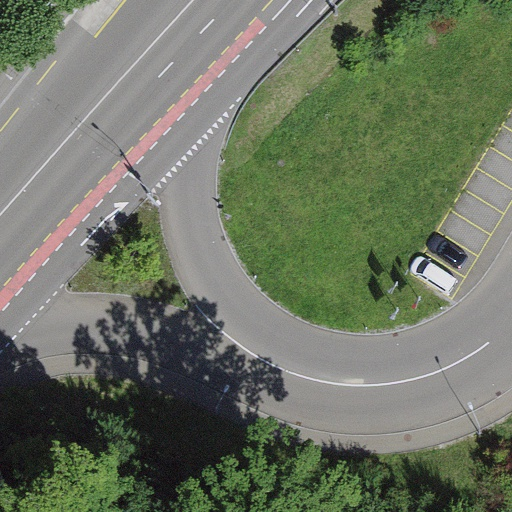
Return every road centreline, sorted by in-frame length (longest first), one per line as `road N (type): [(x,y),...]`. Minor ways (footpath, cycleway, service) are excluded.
road 1 (unclassified): [(0,331),(125,331),(344,411),(461,393),(510,326)]
road 2 (unclassified): [(510,326),(402,360),(348,363),(287,345),(247,316),(213,273),(198,219),(206,79)]
road 3 (primary): [(0,308),(206,79)]
road 4 (primary): [(154,0),(0,186)]
